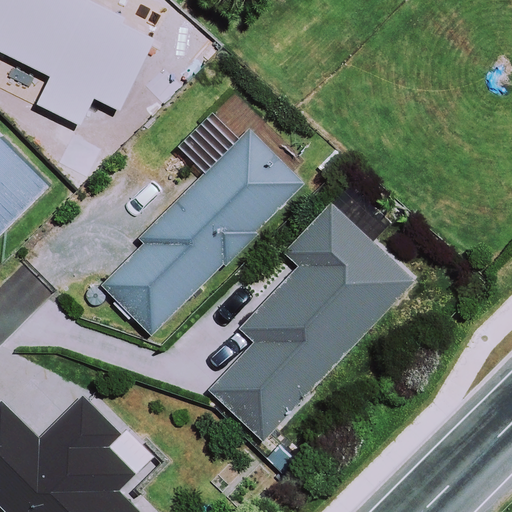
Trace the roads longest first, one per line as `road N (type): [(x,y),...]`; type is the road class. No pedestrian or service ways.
road 1 (unknown): [(0,329),(142,342),(172,353),(201,386)]
road 2 (tertiary): [(511,422),(421,511)]
